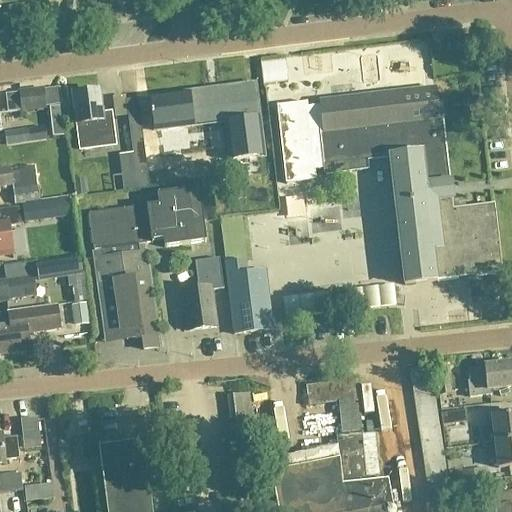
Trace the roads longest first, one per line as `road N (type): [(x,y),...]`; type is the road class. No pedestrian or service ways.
road 1 (residential): [(0,391),(511,336)]
road 2 (residential): [(184,52),(503,11)]
road 3 (residential): [(0,75),(184,52)]
